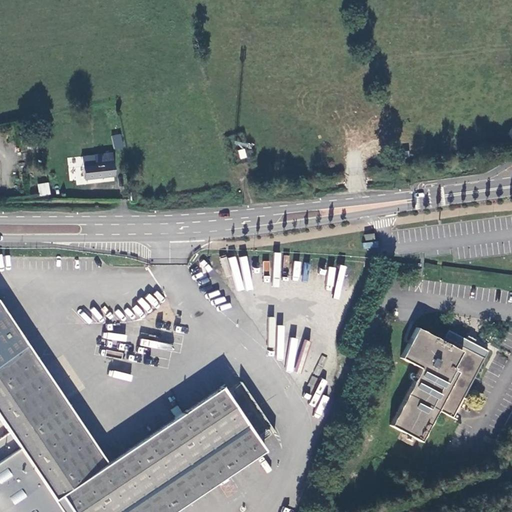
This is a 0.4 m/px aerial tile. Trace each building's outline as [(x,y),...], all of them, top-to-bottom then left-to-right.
[(122,134),(112,135),(114,149),(124,148),(122,134)] [(110,153),(92,155),(94,166),(82,168),(83,179),(113,175),(110,153)] [(92,155),(80,157),(82,168),(94,166),(92,155)] [(48,182),(37,184),(39,196),(51,194),(48,182)] [(168,511),(261,449),(220,386),(106,463),(0,308),(0,423),(7,433),(0,437),(0,511),(168,511)] [(453,417),(488,350),(474,343),(475,341),(467,337),(466,339),(448,329),(444,337),(442,341),(417,328),(401,358),(421,368),(391,425),(421,441),(437,410),(453,417)]
